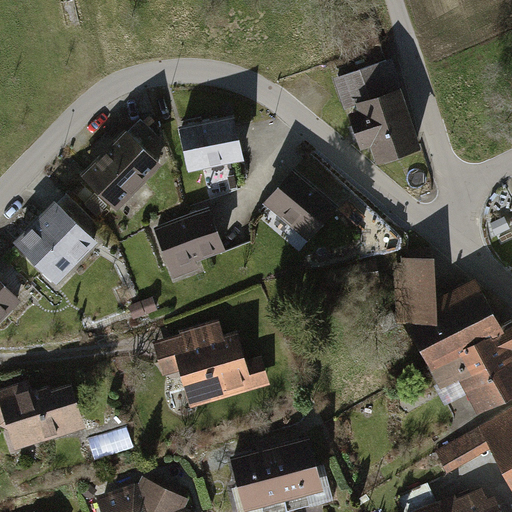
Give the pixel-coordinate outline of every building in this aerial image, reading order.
[(63,0),(58,1),(63,28),(78,25),(72,0),(63,0)] [(373,46),(381,44),(373,19),(337,31),(345,55),(373,46)] [(377,59),(385,56),(381,44),(373,46),(377,59)] [(342,103),(356,98),(395,85),(386,60),(333,79),(342,103)] [(349,114),(360,145),(371,141),(378,161),(416,148),(395,85),(356,98),(360,110),(349,114)] [(232,116),(177,126),(184,168),(240,159),(232,116)] [(106,118),(65,165),(118,212),(159,165),(106,118)] [(288,168),(260,201),(306,240),(334,207),(288,168)] [(96,240),(53,199),(11,242),(54,283),(96,240)] [(204,206),(150,226),(172,280),(197,271),(192,259),(221,249),(204,206)] [(504,217),(491,223),(496,235),(510,229),(504,217)] [(0,255),(0,316),(31,286),(0,255)] [(427,364),(501,326),(474,276),(436,293),(431,255),(391,256),(392,322),(407,321),(427,364)] [(375,258),(358,261),(363,281),(379,278),(375,258)] [(152,297),(128,306),(133,319),(157,310),(152,297)] [(215,319),(146,338),(157,377),(176,372),(187,409),(269,386),(261,356),(242,361),(234,333),(221,337),(215,319)] [(451,388),(511,357),(511,320),(501,326),(427,364),(437,383),(446,379),(451,388)] [(511,357),(451,388),(458,401),(466,397),(473,410),(511,390),(511,357)] [(0,420),(9,448),(82,426),(66,375),(11,392),(0,395),(0,420)] [(511,407),(432,448),(444,471),(490,448),(511,491),(511,407)] [(266,445),(281,500),(321,489),(306,434),(266,445)] [(281,500),(266,445),(225,456),(240,511),(281,500)] [(146,478),(93,497),(97,511),(188,511),(185,499),(146,478)] [(405,511),(499,511),(493,495),(483,498),(478,485),(433,502),(405,511)] [(397,497),(402,511),(405,511),(433,502),(428,486),(397,497)]
